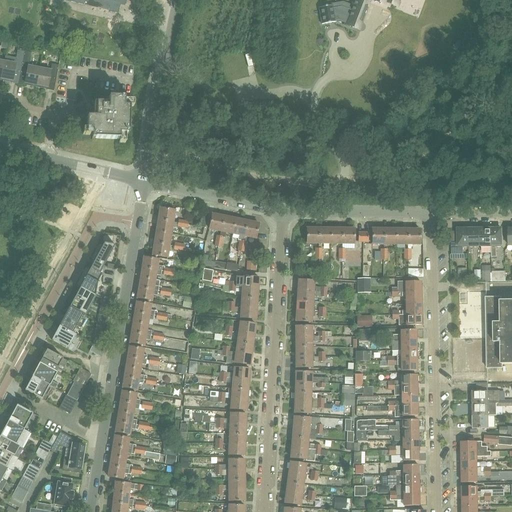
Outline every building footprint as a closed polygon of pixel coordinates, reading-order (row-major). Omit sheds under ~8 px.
[(64,0),(117,12),(119,3),(124,4),(125,0),(64,0)] [(333,8),(332,5),(319,8),(321,24),(335,22),(335,21),(338,21),(343,23),(343,24),(358,29),(369,0),(372,0),(388,6),(389,3),(397,6),(399,0),(353,0),(351,5),(349,10),(341,7),(333,8)] [(398,34),(394,45),(405,49),(409,39),(398,34)] [(0,81),(1,81),(1,79),(12,81),(11,83),(18,85),(24,52),(17,50),(16,58),(5,56),(4,62),(0,81)] [(36,87),(39,68),(28,66),(31,53),(24,52),(18,85),(25,86),(25,83),(36,85),(35,87),(36,87)] [(36,87),(36,85),(47,87),(46,90),(53,91),(58,66),(51,64),(50,71),(39,68),(36,87)] [(87,117),(87,129),(92,130),(92,135),(91,138),(119,140),(119,134),(128,134),(129,107),(124,107),(124,98),(108,97),(108,106),(102,106),(102,103),(94,103),(93,117),(87,117)] [(160,208),(158,220),(173,222),(175,211),(160,208)] [(199,227),(205,229),(208,214),(202,213),(199,227)] [(209,229),(221,232),(224,216),(212,214),(209,229)] [(221,232),(220,237),(223,237),(225,238),(226,233),(232,234),(235,219),(224,216),(221,232)] [(242,241),(243,236),(247,221),(235,219),(232,234),(238,235),(237,240),(239,240),(242,241)] [(158,220),(156,232),(171,234),(172,227),(176,228),(177,227),(177,223),(173,222),(158,220)] [(258,223),(247,221),(243,236),(255,239),(258,223)] [(307,243),(319,243),(319,228),(307,228),(307,243)] [(331,228),(319,228),(319,243),(331,243),(331,228)] [(331,243),(343,243),(343,228),(331,228),(331,243)] [(355,229),(343,228),(343,243),(355,244),(355,229)] [(385,244),(385,229),(373,229),(373,244),(385,244)] [(385,244),(396,244),(396,229),(385,229),(385,244)] [(408,244),(408,229),(396,229),(396,244),(408,244)] [(420,229),(408,229),(408,244),(420,245),(420,229)] [(463,248),(469,247),(468,229),(458,229),(458,232),(451,232),(451,255),(464,255),(463,248)] [(469,247),(480,247),(480,229),(468,229),(469,247)] [(491,247),(491,229),(480,229),(480,247),(486,247),(486,252),(492,252),(491,247)] [(491,229),(491,247),(492,252),(492,257),(496,257),(496,247),(501,247),(501,229),(491,229)] [(156,232),(154,243),(169,246),(171,234),(156,232)] [(359,233),(359,241),(369,241),(369,233),(359,233)] [(104,243),(90,268),(100,273),(115,245),(104,243)] [(152,255),(160,256),(167,257),(169,246),(154,243),(152,255)] [(187,245),(179,244),(178,251),(184,252),(184,248),(186,249),(187,245)] [(208,256),(204,256),(202,265),(214,266),(214,262),(207,261),(208,256)] [(158,260),(153,259),(144,258),(142,268),(161,271),(163,271),(164,268),(164,266),(157,265),(158,260)] [(226,263),(215,261),(214,268),(225,270),(226,263)] [(256,262),(247,261),(246,270),(255,271),(256,262)] [(226,263),(225,270),(232,271),(233,264),(227,263),(226,263)] [(482,266),(482,281),(490,281),(490,273),(490,272),(490,268),(490,266),(482,266)] [(90,268),(80,287),(95,296),(98,282),(102,274),(100,273),(90,268)] [(142,268),(140,278),(155,280),(156,275),(160,276),(161,271),(142,268)] [(203,269),(202,280),(211,281),(213,270),(204,269),(203,269)] [(474,274),(469,274),(469,282),(481,281),(481,270),(474,270),(474,274)] [(458,271),(458,282),(467,282),(467,271),(458,271)] [(490,273),(490,281),(505,281),(505,272),(492,272),(492,273),(490,273)] [(236,286),(240,286),(258,288),(258,277),(238,276),(235,276),(235,282),(236,282),(236,286)] [(140,278),(139,288),(158,291),(160,291),(160,288),(161,287),(159,287),(159,281),(155,280),(140,278)] [(367,278),(357,278),(357,281),(357,293),(367,292),(367,278)] [(298,280),(298,290),(316,291),(316,286),(313,286),(314,281),(298,280)] [(391,288),(391,293),(421,292),(421,282),(397,282),(397,288),(391,288)] [(242,291),(242,297),(257,298),(258,288),(240,286),(239,291),(242,291)] [(80,287),(70,307),(83,314),(85,315),(96,296),(95,296),(80,287)] [(139,288),(137,298),(152,301),(153,295),(157,296),(158,291),(139,288)] [(315,296),(316,291),(298,290),(297,300),(313,301),(313,296),(315,296)] [(391,293),(391,297),(403,296),(406,296),(406,302),(406,304),(421,303),(421,302),(421,292),(391,293)] [(486,338),(487,338),(487,369),(495,369),(503,368),(502,364),(511,363),(511,300),(501,301),(501,296),(486,297),(487,328),(486,328),(486,338)] [(184,297),(182,307),(191,308),(192,298),(184,297)] [(239,302),(239,307),(256,308),(257,298),(242,297),(241,302),(239,302)] [(102,299),(99,322),(107,323),(110,300),(102,299)] [(312,307),(313,301),(297,300),(296,311),(314,312),(314,310),(315,307),(312,307)] [(135,312),(154,315),(156,316),(157,312),(157,311),(150,310),(151,304),(136,302),(135,312)] [(401,311),(401,315),(403,315),(421,315),(421,305),(421,303),(406,304),(406,305),(406,311),(403,311),(401,311)] [(81,317),(83,314),(70,307),(59,326),(72,333),(76,326),(81,329),(85,320),(81,317)] [(256,308),(239,307),(238,312),(241,312),(240,318),(256,319),(256,308)] [(314,317),(314,312),(296,311),(296,321),(311,322),(312,317),(314,317)] [(154,315),(135,312),(133,322),(147,325),(148,319),(153,320),(154,315)] [(403,315),(401,315),(399,315),(392,316),(392,320),(398,320),(399,326),(421,325),(421,315),(403,315)] [(96,321),(95,331),(104,336),(107,323),(98,322),(96,321)] [(133,322),(131,332),(151,335),(151,331),(147,330),(147,325),(133,322)] [(237,327),(236,332),(254,334),(255,324),(240,322),(239,327),(237,327)] [(59,326),(51,340),(68,349),(71,351),(75,345),(71,344),(76,335),(72,333),(59,326)] [(296,326),(296,336),(314,336),(314,331),(311,331),(311,326),(296,326)] [(387,337),(387,341),(416,341),(415,330),(401,330),(401,335),(392,335),(393,337),(387,337)] [(151,335),(131,332),(130,343),(144,345),(145,339),(150,340),(151,335)] [(237,343),(252,345),(254,334),(236,332),(236,337),(238,337),(237,343)] [(296,336),(296,346),(312,346),(312,341),(314,341),(317,341),(317,336),(314,336),(296,336)] [(387,341),(383,341),(383,346),(391,345),(391,351),(401,351),(416,351),(416,341),(387,341)] [(234,348),(233,353),(251,355),(252,345),(237,343),(236,348),(234,348)] [(93,344),(89,351),(101,358),(102,350),(93,344)] [(296,357),(314,357),(314,352),(312,352),(312,346),(296,346),(296,357)] [(129,347),(127,357),(147,360),(147,356),(143,355),(143,349),(129,347)] [(46,350),(39,363),(55,372),(59,364),(64,367),(67,361),(46,350)] [(401,356),(396,356),(396,357),(396,361),(399,361),(416,361),(416,351),(401,351),(401,356)] [(227,357),(226,363),(234,364),(234,363),(250,365),(251,355),(233,353),(229,352),(229,357),(227,357)] [(357,362),(364,362),(370,362),(369,352),(358,352),(356,352),(357,362)] [(147,360),(127,357),(126,367),(140,369),(141,364),(146,365),(147,360)] [(314,362),(314,357),(296,357),(296,367),(311,367),(311,362),(314,362)] [(394,361),(387,361),(387,366),(396,366),(396,372),(402,372),(416,371),(416,361),(399,361),(396,361),(394,361)] [(57,373),(55,372),(39,363),(32,377),(49,386),(55,389),(57,384),(52,382),(57,373)] [(178,365),(176,374),(185,375),(187,366),(178,365)] [(126,367),(124,377),(143,380),(145,381),(146,377),(146,378),(147,376),(139,375),(140,369),(126,367)] [(233,373),(230,373),(230,378),(248,380),(249,369),(234,367),(233,373)] [(295,382),(313,383),(317,383),(324,383),(327,384),(328,378),(311,377),(311,373),(296,372),(295,382)] [(387,382),(387,386),(388,386),(399,386),(417,386),(417,376),(402,376),(402,381),(399,381),(387,381),(387,382)] [(49,386),(32,377),(25,390),(41,399),(47,389),(47,388),(49,386)] [(138,385),(142,385),(143,380),(124,377),(122,388),(137,390),(138,385)] [(232,383),(232,388),(248,390),(248,380),(230,378),(230,383),(232,383)] [(67,395),(67,396),(77,401),(84,388),(74,382),(67,395)] [(313,388),(313,383),(295,382),(295,392),(311,393),(311,388),(313,388)] [(417,386),(399,386),(388,386),(388,391),(394,391),(394,396),(402,396),(417,396),(417,386)] [(229,394),(228,398),(247,400),(248,390),(232,388),(232,394),(229,394)] [(122,391),(120,402),(139,405),(140,400),(135,399),(136,394),(122,391)] [(493,392),(493,391),(472,392),(472,404),(488,404),(494,404),(496,404),(499,404),(499,401),(501,401),(501,392),(493,392)] [(295,392),(294,403),(312,403),(312,398),(310,398),(311,393),(295,392)] [(74,405),(77,401),(67,396),(64,400),(74,405)] [(388,402),(388,407),(417,406),(417,396),(402,396),(402,401),(388,402)] [(246,410),(247,400),(228,398),(228,403),(231,404),(231,409),(246,410)] [(120,402),(118,411),(133,414),(134,409),(138,409),(139,405),(120,402)] [(310,408),(312,409),(312,403),(294,403),(294,413),(309,414),(310,408)] [(473,411),(473,416),(489,416),(497,415),(496,404),(494,404),(488,404),(472,404),(473,411)] [(8,421),(24,430),(32,414),(16,405),(8,421)] [(380,407),(380,411),(394,411),(394,417),(403,416),(417,416),(417,406),(388,407),(380,407)] [(118,411),(117,422),(136,425),(137,420),(132,420),(132,419),(133,414),(118,411)] [(227,419),(227,423),(245,424),(246,414),(230,413),(230,419),(227,419)] [(489,428),(489,416),(473,416),(473,429),(489,428)] [(294,417),(293,427),(311,429),(311,424),(309,424),(310,418),(294,417)] [(356,422),(356,431),(366,431),(367,431),(375,431),(375,426),(375,420),(367,420),(359,420),(356,422)] [(387,431),(400,431),(417,431),(417,427),(417,426),(418,426),(420,425),(420,422),(418,421),(417,421),(417,420),(403,421),(403,426),(387,426),(387,431)] [(0,435),(0,436),(16,444),(24,430),(8,421),(0,435)] [(137,430),(138,429),(138,425),(136,425),(117,422),(115,432),(130,434),(130,429),(137,430)] [(245,434),(245,424),(227,423),(227,428),(230,428),(230,434),(245,434)] [(293,427),(292,437),(308,439),(308,433),(310,433),(311,429),(293,427)] [(378,431),(378,436),(394,436),(394,441),(403,441),(418,441),(417,431),(400,431),(387,431),(378,431)] [(227,439),(227,444),(244,445),(245,434),(230,434),(229,439),(227,439)] [(0,448),(14,456),(19,446),(16,444),(0,436),(0,448)] [(114,436),(113,446),(134,450),(135,447),(135,445),(133,444),(128,443),(129,439),(114,436)] [(511,446),(511,441),(511,437),(484,436),(484,442),(498,443),(498,445),(511,446)] [(292,437),(291,447),(309,449),(309,444),(307,444),(308,439),(292,437)] [(67,473),(80,476),(84,448),(73,446),(73,441),(68,438),(65,443),(64,449),(71,451),(67,473)] [(43,440),(38,448),(48,453),(50,451),(52,445),(48,443),(45,441),(43,440)] [(388,447),(388,451),(400,451),(418,451),(418,441),(403,441),(403,446),(388,447)] [(461,453),(479,452),(484,452),(487,452),(487,447),(482,448),(482,442),(461,442),(461,453)] [(59,446),(54,443),(53,445),(50,450),(56,453),(59,446)] [(244,456),(244,445),(227,444),(226,449),(229,449),(229,455),(244,456)] [(112,450),(111,456),(125,459),(126,453),(132,454),(134,455),(134,453),(134,450),(113,446),(112,450)] [(291,447),(290,458),(306,459),(306,461),(314,462),(315,455),(313,455),(313,450),(313,449),(309,449),(291,447)] [(0,464),(6,467),(10,460),(15,463),(18,458),(14,456),(0,448),(0,464)] [(160,454),(145,451),(144,455),(141,454),(140,457),(159,460),(160,454)] [(418,451),(400,451),(388,451),(379,451),(379,456),(403,455),(403,462),(418,461),(418,451)] [(479,452),(461,453),(462,463),(477,463),(476,457),(480,457),(484,457),(491,457),(491,452),(487,452),(484,452),(479,452)] [(111,456),(109,466),(131,470),(131,467),(132,465),(124,464),(125,459),(111,456)] [(167,456),(166,464),(175,465),(176,457),(167,456)] [(222,465),(222,469),(226,469),(244,469),(244,459),(228,459),(228,464),(226,464),(226,465),(222,465)] [(290,462),(289,472),(306,475),(307,470),(305,469),(305,464),(290,462)] [(462,469),(462,473),(480,472),(491,472),(496,472),(496,466),(487,467),(487,468),(477,468),(477,463),(462,463),(462,469)] [(389,476),(401,476),(418,475),(418,465),(403,465),(404,471),(389,471),(389,476)] [(109,466),(108,477),(122,479),(123,473),(128,474),(130,475),(130,473),(131,470),(109,466)] [(355,466),(355,474),(363,474),(363,466),(355,466)] [(222,474),(222,476),(223,476),(226,476),(226,475),(228,474),(228,480),(244,480),(244,469),(226,469),(222,469),(222,474)] [(33,482),(36,477),(25,471),(22,477),(33,482)] [(306,475),(289,472),(287,482),(302,484),(303,479),(306,479),(306,475)] [(491,472),(480,472),(462,473),(462,483),(477,483),(477,477),(491,477),(491,472)] [(418,486),(418,475),(401,476),(389,476),(387,476),(387,486),(395,486),(397,486),(399,486),(404,486),(418,486)] [(20,481),(30,487),(33,482),(22,477),(20,481)] [(71,500),(73,493),(71,492),(72,485),(70,485),(71,479),(59,477),(58,483),(54,504),(55,504),(55,507),(61,508),(61,505),(68,507),(70,499),(71,500)] [(223,490),(226,490),(244,490),(244,480),(228,480),(228,485),(215,485),(215,490),(223,490)] [(287,482),(286,492),(304,495),(304,490),(302,489),(302,484),(287,482)] [(114,483),(113,493),(128,495),(128,489),(133,490),(134,485),(114,483)] [(399,496),(401,496),(419,496),(418,486),(404,486),(399,486),(397,486),(395,486),(395,491),(393,491),(393,495),(393,496),(399,496)] [(14,492),(11,497),(22,503),(24,498),(27,492),(17,487),(14,492)] [(366,487),(354,487),(354,496),(366,496),(366,487)] [(481,491),(477,491),(477,487),(462,487),(462,498),(480,497),(485,497),(491,497),(505,497),(504,490),(481,490),(481,491)] [(244,501),(244,490),(226,490),(226,495),(228,495),(228,501),(244,501)] [(304,495),(286,492),(284,503),(300,505),(300,499),(303,500),(304,495)] [(113,493),(112,503),(132,505),(132,500),(127,500),(128,495),(113,493)] [(419,506),(419,496),(401,496),(399,496),(393,496),(394,498),(387,498),(387,501),(404,500),(404,506),(419,506)] [(22,503),(11,497),(8,503),(19,508),(22,503)] [(491,501),(491,497),(485,497),(480,497),(462,498),(463,508),(478,507),(477,501),(491,501)] [(335,498),(334,508),(346,509),(347,499),(335,498)] [(131,510),(132,505),(112,503),(111,511),(126,511),(126,510),(131,510)]
